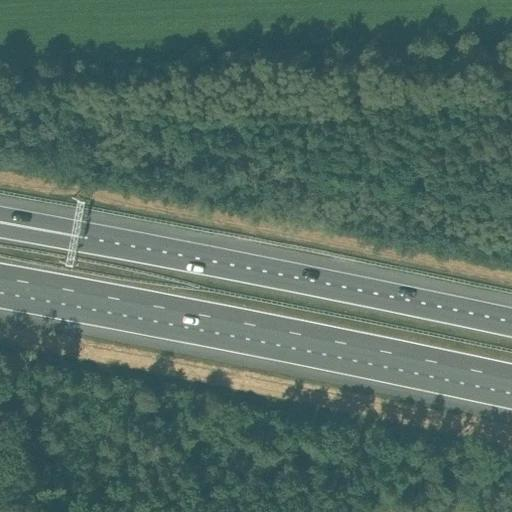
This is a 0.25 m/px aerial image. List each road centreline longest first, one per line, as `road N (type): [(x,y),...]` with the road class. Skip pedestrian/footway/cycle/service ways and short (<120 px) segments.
road 1 (motorway): [(0,277),(511,379)]
road 2 (motorway): [(511,325),(87,237)]
